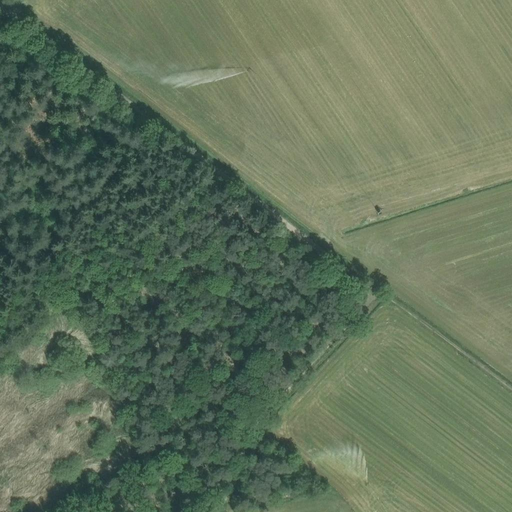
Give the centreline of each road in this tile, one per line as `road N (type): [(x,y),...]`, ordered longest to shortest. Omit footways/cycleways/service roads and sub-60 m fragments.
road 1 (track): [(381,289),(6,0)]
road 2 (track): [(207,511),(232,492),(255,430),(381,289)]
road 3 (track): [(511,391),(381,289)]
